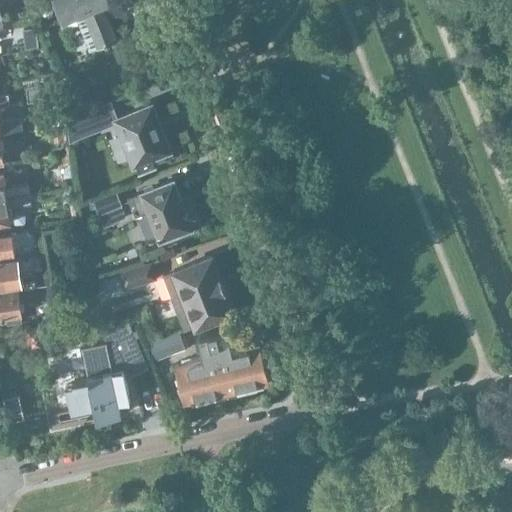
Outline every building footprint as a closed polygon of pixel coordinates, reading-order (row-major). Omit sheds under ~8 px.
[(111,1),(110,0),(55,0),(63,20),(64,20),(66,25),(77,21),(89,51),(118,40),(103,4),(111,1)] [(58,99),(56,86),(41,88),(42,101),(58,99)] [(0,106),(10,105),(8,93),(0,94),(0,106)] [(67,140),(61,99),(48,101),(54,142),(67,140)] [(132,166),(138,164),(140,170),(156,164),(153,154),(169,148),(152,104),(117,117),(113,105),(90,114),(96,130),(115,122),(132,166)] [(0,134),(20,131),(23,131),(21,117),(3,120),(1,109),(0,109),(0,134)] [(0,163),(4,163),(2,148),(25,145),(24,136),(1,139),(1,137),(0,137),(0,163)] [(0,196),(26,193),(30,192),(28,183),(5,186),(5,184),(6,184),(4,170),(0,171),(0,196)] [(140,193),(140,192),(128,197),(135,216),(147,211),(159,241),(161,240),(159,235),(197,220),(187,195),(180,198),(173,180),(140,193)] [(109,218),(114,217),(125,212),(116,190),(93,199),(99,214),(106,211),(109,218)] [(31,203),(30,192),(26,193),(0,196),(0,229),(11,228),(10,222),(11,222),(9,206),(31,203)] [(12,228),(11,228),(0,229),(0,255),(15,253),(12,228)] [(211,254),(163,274),(185,330),(233,310),(211,254)] [(0,287),(24,284),(25,287),(46,284),(44,272),(22,275),(19,257),(0,260),(0,287)] [(119,272),(124,289),(157,278),(151,261),(119,272)] [(20,302),(35,300),(34,297),(48,295),(46,284),(25,287),(0,290),(0,317),(7,316),(8,324),(20,322),(19,315),(22,314),(20,302)] [(43,311),(44,319),(54,318),(53,310),(43,311)] [(121,412),(118,400),(130,398),(124,369),(128,368),(130,371),(147,365),(129,319),(101,326),(104,341),(82,346),(88,375),(64,380),(71,411),(95,406),(97,417),(121,412)] [(42,325),(26,328),(29,349),(45,346),(42,325)] [(191,400),(203,397),(203,395),(251,383),(252,384),(264,381),(264,380),(268,379),(265,364),(266,363),(263,351),(261,351),(259,342),(232,349),(227,327),(198,335),(203,356),(176,363),(178,372),(177,372),(180,385),(182,384),(185,399),(190,398),(191,400)] [(180,332),(149,343),(155,358),(185,347),(180,332)]
